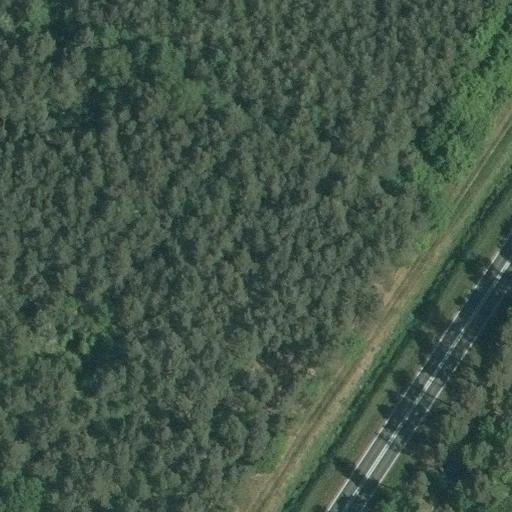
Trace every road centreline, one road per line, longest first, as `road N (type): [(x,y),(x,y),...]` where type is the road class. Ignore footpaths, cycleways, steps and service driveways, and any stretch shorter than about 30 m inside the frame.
road 1 (trunk): [(340,511),(511,252)]
road 2 (track): [(431,511),(511,391)]
